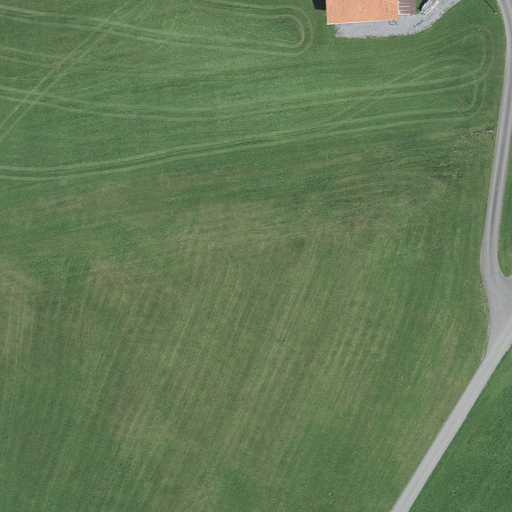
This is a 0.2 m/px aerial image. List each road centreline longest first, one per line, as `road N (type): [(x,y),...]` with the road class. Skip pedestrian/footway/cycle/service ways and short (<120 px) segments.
road 1 (track): [(511,315),(490,267),(511,71)]
road 2 (track): [(406,511),(511,325)]
